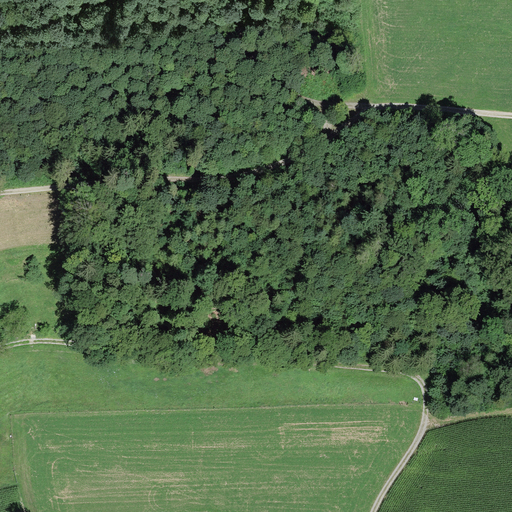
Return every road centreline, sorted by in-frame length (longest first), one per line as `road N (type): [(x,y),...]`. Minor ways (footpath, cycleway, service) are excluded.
road 1 (track): [(372,511),(423,423),(418,374),(45,338),(0,350)]
road 2 (track): [(0,193),(226,179),(293,157),(371,109),(511,114)]
road 3 (track): [(371,109),(320,105),(270,86),(244,50),(236,0)]
